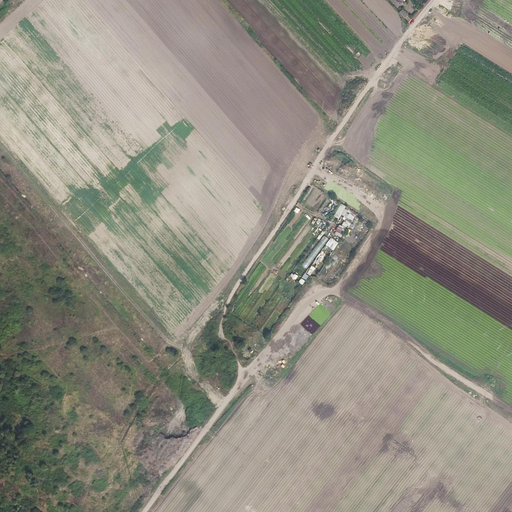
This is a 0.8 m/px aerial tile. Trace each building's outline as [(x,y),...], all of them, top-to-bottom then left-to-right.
[(390,0),(400,10),(405,5),(401,1),(402,0),(390,0)] [(410,18),(405,13),(402,15),(407,21),(410,18)] [(355,213),(345,208),(346,206),(341,204),(335,217),(339,218),(336,223),(339,225),(335,234),(344,238),(355,213)] [(331,237),(326,245),(334,250),(339,243),(331,237)] [(315,262),(318,264),(324,253),(320,251),(315,262)]
